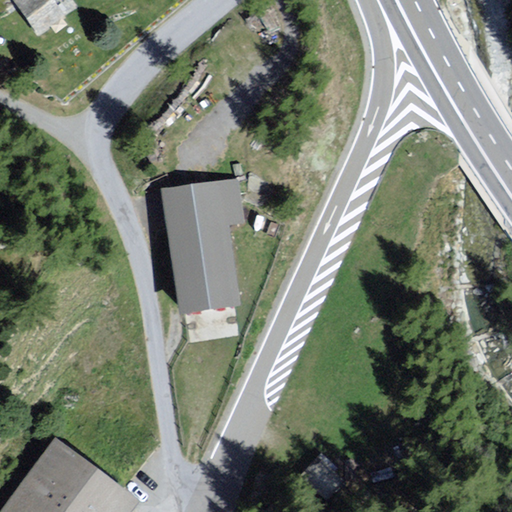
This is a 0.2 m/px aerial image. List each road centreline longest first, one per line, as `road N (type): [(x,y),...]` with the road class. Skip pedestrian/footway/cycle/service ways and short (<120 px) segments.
road 1 (primary): [(382,0),(394,80),(383,126),(212,511)]
road 2 (unclassified): [(88,142),(136,236),(175,452),(194,511)]
road 3 (primary): [(400,0),(511,191)]
road 4 (unclassified): [(208,4),(88,142)]
